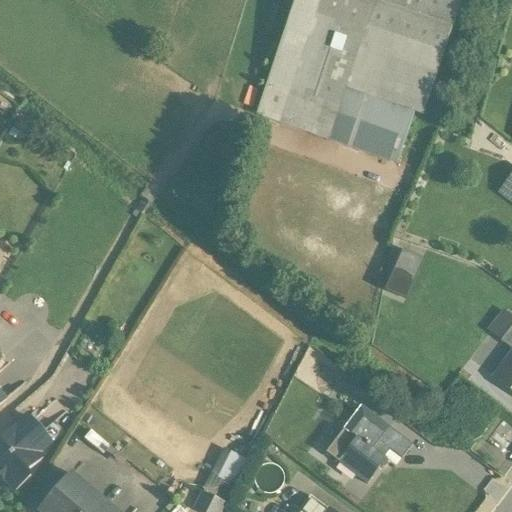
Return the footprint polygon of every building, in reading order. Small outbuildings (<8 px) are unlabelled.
[(312,0),(275,107),(270,121),(403,169),(420,122),(430,125),(474,0),(312,0)] [(511,176),(497,197),(511,208),(511,176)] [(410,294),(421,251),(399,245),(388,289),(410,294)] [(511,394),(511,319),(503,313),(487,334),(510,352),(490,378),(511,394)] [(0,394),(0,408),(7,403),(6,402),(9,399),(6,401),(0,394)] [(388,453),(401,462),(411,447),(360,408),(325,455),(324,456),(366,487),(379,470),(383,471),(386,469),(387,466),(386,464),(382,460),(388,453)] [(53,447),(27,417),(0,440),(0,481),(13,497),(32,480),(28,475),(45,460),(41,457),(53,447)] [(247,463),(222,450),(209,475),(234,488),(247,463)] [(55,493),(38,511),(114,511),(71,475),(60,486),(58,485),(53,491),(55,493)] [(233,489),(216,482),(210,496),(227,503),(233,489)] [(222,511),(225,507),(201,494),(191,511),(222,511)] [(329,511),(309,497),(297,511),(329,511)]
